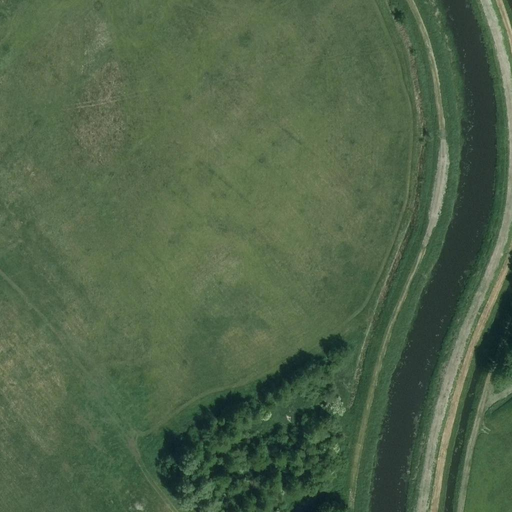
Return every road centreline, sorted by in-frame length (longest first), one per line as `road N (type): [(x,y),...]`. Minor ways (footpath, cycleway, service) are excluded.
road 1 (track): [(420,511),(450,376),(494,256),(509,189),(511,120)]
road 2 (track): [(511,325),(456,511)]
